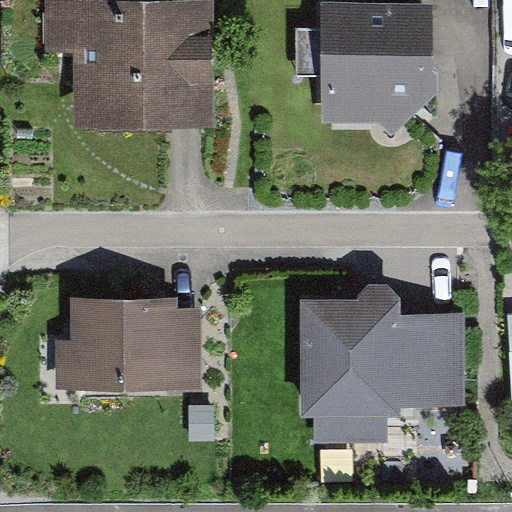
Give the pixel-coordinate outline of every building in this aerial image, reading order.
[(213,0),(49,0),(49,53),(76,53),(76,127),(190,127),(213,118),(213,64),(213,0)] [(448,0),(442,0),(338,6),(345,121),(415,116),(454,81),(448,0)] [(325,71),(326,19),(306,18),(305,71),(325,71)] [(378,297),(320,300),(323,436),(399,437),(398,414),(469,412),(468,311),(418,312),(417,294),(402,280),(378,286),(378,297)] [(87,338),(63,339),(65,389),(207,384),(203,297),(86,302),(87,338)]
